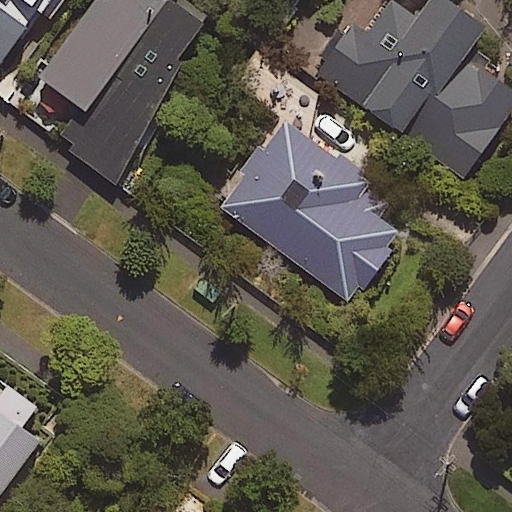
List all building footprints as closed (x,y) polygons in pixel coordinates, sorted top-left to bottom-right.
[(0,0),(0,66),(34,21),(26,15),(37,0),(0,0)] [(173,66),(201,27),(168,3),(170,0),(93,0),(33,83),(79,117),(60,143),(116,184),(178,70),(173,66)] [(351,27),(317,73),(460,180),(511,109),(511,97),(484,76),(493,64),(471,47),(480,35),(432,0),(424,0),(409,21),(387,4),(363,36),(351,27)] [(410,184),(312,102),(243,195),(365,293),(427,220),(398,195),(410,184)] [(0,501),(44,443),(30,432),(40,418),(0,387),(0,501)]
